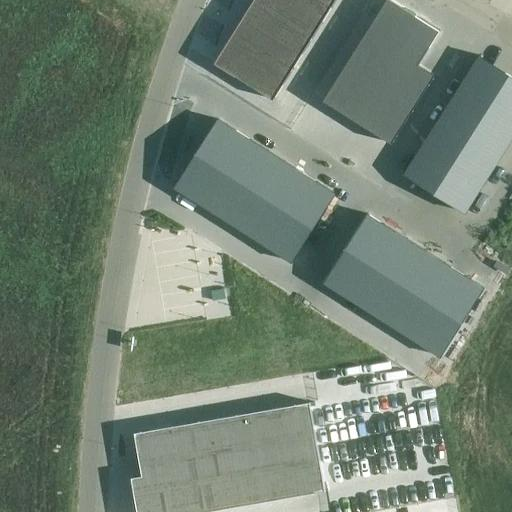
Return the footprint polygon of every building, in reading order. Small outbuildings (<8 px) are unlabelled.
[(255,0),(215,64),(274,101),(336,0),(255,0)] [(390,0),(387,0),(324,101),(392,144),(436,76),(419,65),(440,32),(390,0)] [(511,139),(511,87),(475,64),(405,175),(466,213),(511,139)] [(218,120),(175,188),(292,263),(335,194),(218,120)] [(367,214),(324,283),(441,357),(484,289),(367,214)] [(224,290),(211,292),(213,301),(226,299),(224,290)] [(143,477),(131,479),(137,511),(207,511),(326,491),(310,403),(135,433),(143,477)]
